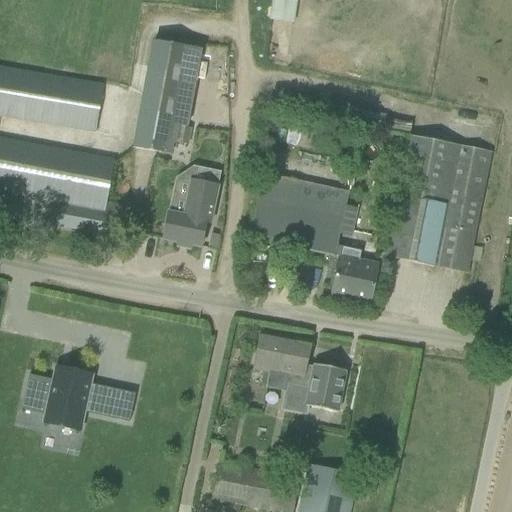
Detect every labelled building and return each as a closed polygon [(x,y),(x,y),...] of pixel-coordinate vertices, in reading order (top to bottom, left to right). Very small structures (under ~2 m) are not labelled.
[(153,42),(133,149),(169,156),(172,142),(186,145),(189,129),(185,129),(200,51),(153,42)] [(63,81),(0,69),(0,118),(55,128),(63,81)] [(490,153),(409,137),(384,259),(419,266),(419,265),(431,268),(466,275),(490,153)] [(71,202),(95,206),(105,208),(106,204),(114,162),(0,140),(0,193),(54,204),(54,199),(71,202)] [(260,173),(247,240),(334,259),(336,250),(339,236),(345,208),(349,193),(260,173)] [(168,214),(163,241),(178,244),(177,248),(185,249),(186,245),(199,248),(205,223),(209,224),(217,188),(190,183),(183,217),(168,214)] [(54,204),(49,226),(117,239),(121,219),(123,207),(106,204),(105,208),(95,206),(71,202),(54,199),(54,204)] [(339,258),(336,258),(334,268),(326,266),(322,286),(330,288),(328,297),(369,306),(377,266),(358,262),(360,253),(341,249),(339,258)] [(261,333),(253,371),(269,374),(266,388),(287,392),(284,409),(305,413),(306,408),(337,414),(345,373),(313,366),(312,371),(305,369),(310,343),(261,333)] [(23,400),(47,406),(45,417),(43,423),(79,431),(82,414),(89,385),(90,378),(76,375),(76,376),(71,375),(72,374),(65,373),(65,374),(59,372),(59,371),(55,370),(53,382),(28,376),(23,400)] [(118,392),(111,420),(128,424),(134,395),(118,392)] [(292,511),(299,479),(237,468),(218,464),(211,500),(272,511),(292,511)] [(349,511),(350,506),(349,506),(356,477),(309,466),(298,511),(349,511)]
